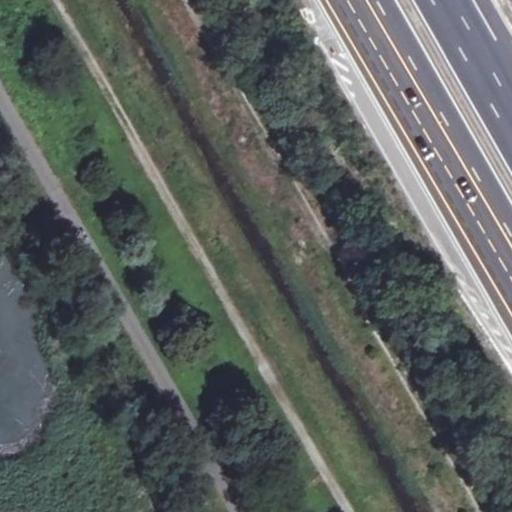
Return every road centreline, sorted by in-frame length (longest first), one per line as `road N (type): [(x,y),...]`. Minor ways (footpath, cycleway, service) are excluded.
road 1 (track): [(348,511),(52,0)]
road 2 (track): [(166,0),(458,511)]
road 3 (motorway): [(356,0),(511,275)]
road 4 (motorway): [(511,115),(447,0)]
